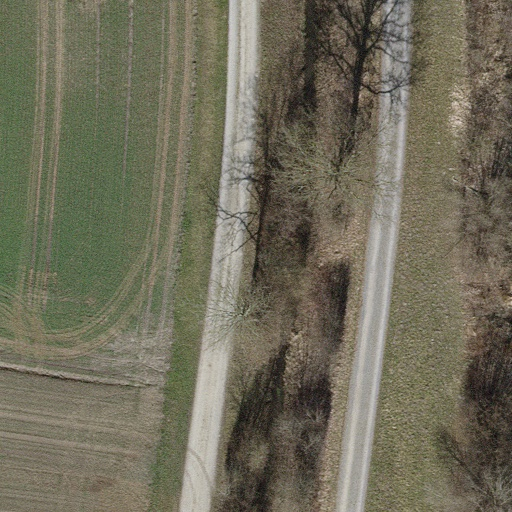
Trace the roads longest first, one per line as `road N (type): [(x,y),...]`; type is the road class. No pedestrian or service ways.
road 1 (track): [(347,511),(388,191),(397,0)]
road 2 (track): [(195,511),(226,294),(243,0)]
